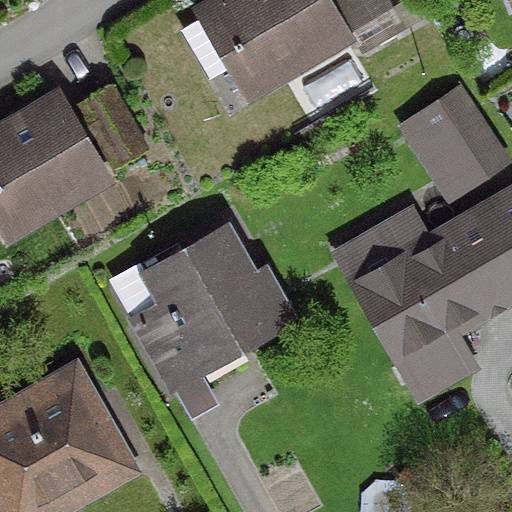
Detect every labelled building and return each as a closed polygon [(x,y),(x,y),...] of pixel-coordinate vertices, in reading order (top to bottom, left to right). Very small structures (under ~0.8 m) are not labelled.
[(317,0),(226,0),(208,11),(251,84),(337,34),(317,0)] [(136,144),(106,94),(81,109),(85,115),(111,159),(136,144)] [(461,111),(456,114),(445,97),(400,127),(412,143),(416,141),(448,189),(493,157),(461,111)] [(67,126),(54,102),(41,109),(0,133),(0,207),(11,226),(97,175),(67,126)] [(511,200),(422,250),(403,216),(346,248),(361,275),(354,278),(401,361),(446,337),(442,330),(482,309),(511,291),(511,200)] [(161,305),(132,322),(163,377),(288,306),(264,263),(248,272),(224,230),(143,275),(161,305)] [(70,373),(0,412),(0,503),(4,511),(9,511),(61,482),(70,498),(122,469),(86,403),(70,373)]
